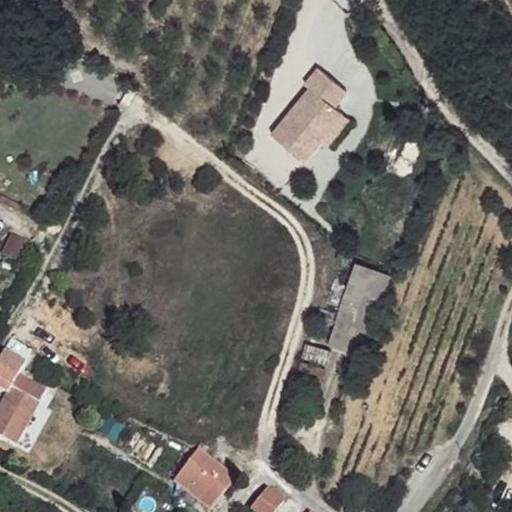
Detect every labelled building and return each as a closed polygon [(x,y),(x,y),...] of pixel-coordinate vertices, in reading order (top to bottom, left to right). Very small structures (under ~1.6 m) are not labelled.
[(299,82),(262,129),(296,155),(313,133),(334,107),(325,100),(337,84),(307,61),(295,78),(299,82)] [(334,107),(313,133),(319,138),(339,112),(334,107)] [(354,259),(324,340),(360,353),(389,272),(354,259)] [(20,362),(0,351),(0,391),(5,394),(15,375),(20,362)] [(44,390),(15,375),(5,394),(0,403),(0,438),(15,447),(44,390)] [(230,474),(191,444),(168,476),(206,508),(230,474)]
